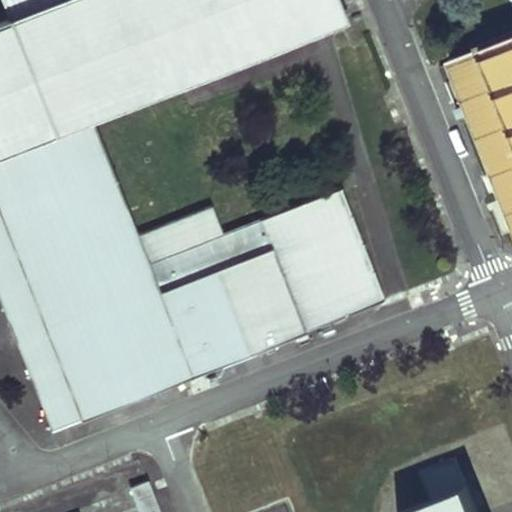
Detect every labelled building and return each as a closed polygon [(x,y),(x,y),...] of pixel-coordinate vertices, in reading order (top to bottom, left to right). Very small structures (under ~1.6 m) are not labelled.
[(0,0),(9,20),(0,23),(0,298),(53,431),(384,300),(339,188),(223,235),(211,205),(136,235),(89,118),(332,22),(341,19),(333,0),(0,0)] [(341,19),(332,22),(337,34),(345,30),(341,19)] [(511,37),(451,61),(458,79),(467,101),(511,215),(511,37)] [(458,79),(449,83),(457,104),(467,101),(458,79)] [(158,511),(147,481),(130,487),(139,511),(158,511)] [(431,502),(404,511),(474,511),(466,489),(431,502)]
